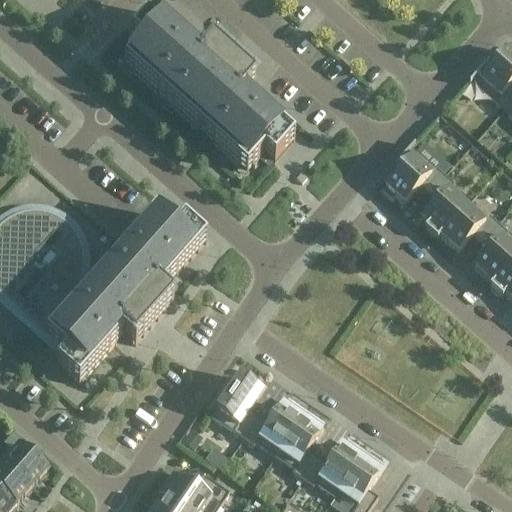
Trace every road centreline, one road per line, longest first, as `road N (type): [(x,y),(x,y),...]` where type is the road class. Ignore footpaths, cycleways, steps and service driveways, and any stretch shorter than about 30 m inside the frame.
road 1 (residential): [(274,267),(0,22)]
road 2 (residential): [(236,329),(448,468)]
road 3 (residential): [(511,350),(342,196)]
road 4 (residential): [(220,0),(383,147)]
road 5 (residential): [(118,501),(236,329)]
road 6 (residential): [(0,397),(118,501)]
road 7 (residential): [(325,0),(428,94)]
